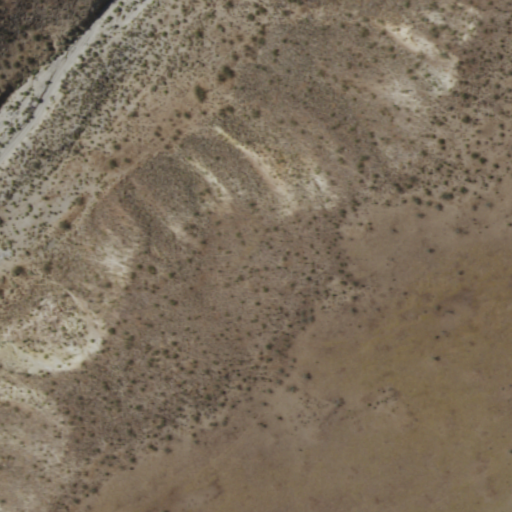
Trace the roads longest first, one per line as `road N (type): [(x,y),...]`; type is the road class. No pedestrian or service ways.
road 1 (track): [(0,259),(162,68),(183,0)]
road 2 (track): [(111,0),(0,154)]
